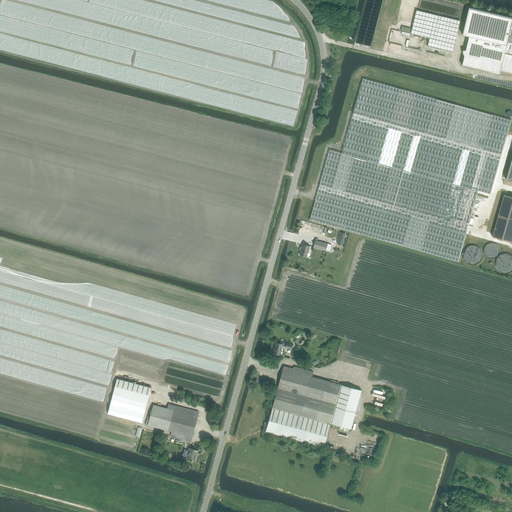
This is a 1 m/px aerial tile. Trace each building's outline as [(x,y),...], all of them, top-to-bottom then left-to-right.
[(464,56),(462,65),(499,75),(500,71),(511,73),(511,17),(469,7),(462,35),(469,36),(468,38),(465,50),(462,51),(464,56)] [(411,34),(429,38),(427,46),(452,52),(454,44),(455,42),(460,21),(416,10),(411,34)] [(471,189),(478,191),(490,194),(511,120),(363,79),(342,153),(471,189)] [(330,150),(310,220),(458,261),(478,191),(471,189),(471,190),(330,150)] [(511,152),(503,180),(511,182),(511,152)] [(511,197),(504,195),(492,237),(511,242),(511,197)] [(341,232),(337,244),(342,245),(345,234),(341,232)] [(315,240),(314,247),(329,251),(331,245),(315,240)] [(307,257),(310,246),(303,244),(300,255),(307,257)] [(292,345),(280,342),(280,344),(276,343),(273,353),(280,355),(283,346),(291,349),(292,345)] [(273,407),(266,432),(324,447),(330,423),(351,428),(361,390),(341,384),(323,379),(318,378),(312,377),(283,369),(278,388),(273,406),(273,407)] [(142,423),(151,388),(117,379),(108,414),(142,423)] [(173,410),(159,406),(153,404),(150,417),(148,416),(145,425),(172,431),(170,436),(171,437),(175,438),(175,437),(191,442),(199,412),(175,405),(173,410)] [(193,449),(189,448),(186,459),(195,461),(198,450),(196,450),(196,449),(194,448),(193,449)]
